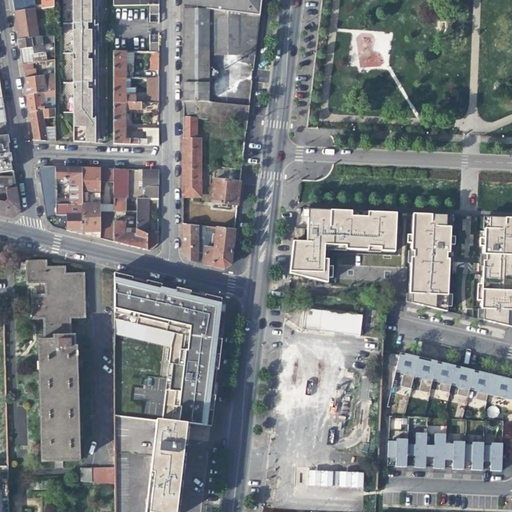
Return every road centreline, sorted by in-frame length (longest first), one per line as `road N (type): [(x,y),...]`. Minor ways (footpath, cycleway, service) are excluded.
road 1 (residential): [(274,150),(511,162)]
road 2 (primary): [(257,292),(231,511)]
road 3 (residential): [(168,159),(169,0)]
road 4 (primary): [(290,0),(274,150)]
road 5 (residential): [(20,153),(168,159)]
road 6 (primary): [(274,150),(257,292)]
road 7 (residential): [(31,237),(168,270)]
road 8 (residential): [(0,19),(20,153)]
road 9 (residential): [(387,482),(511,487)]
